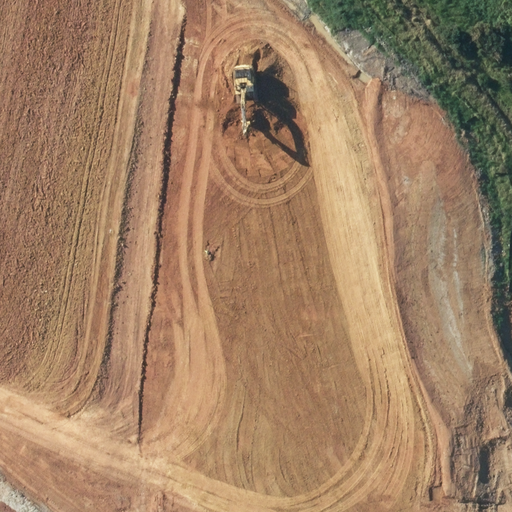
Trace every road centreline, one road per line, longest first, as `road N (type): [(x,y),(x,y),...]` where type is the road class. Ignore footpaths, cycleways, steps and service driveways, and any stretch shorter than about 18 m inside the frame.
road 1 (unknown): [(354,0),(300,196),(306,391),(335,511)]
road 2 (secondary): [(73,0),(48,76),(29,258),(57,511)]
road 3 (unknown): [(220,511),(511,426)]
